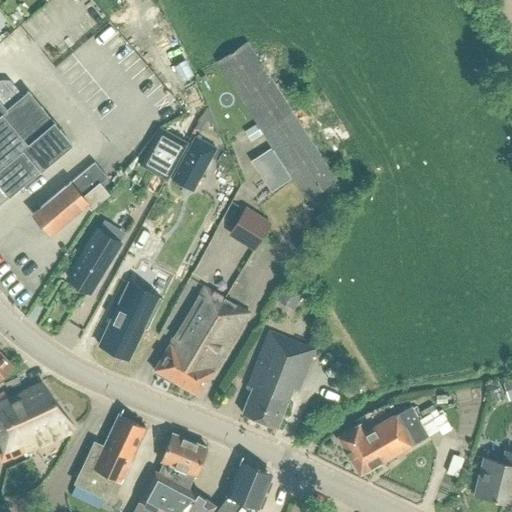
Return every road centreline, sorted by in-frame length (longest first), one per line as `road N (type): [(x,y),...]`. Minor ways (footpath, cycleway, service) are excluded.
road 1 (tertiary): [(394,511),(65,364),(0,314)]
road 2 (unknown): [(0,68),(29,72),(97,134),(0,220)]
